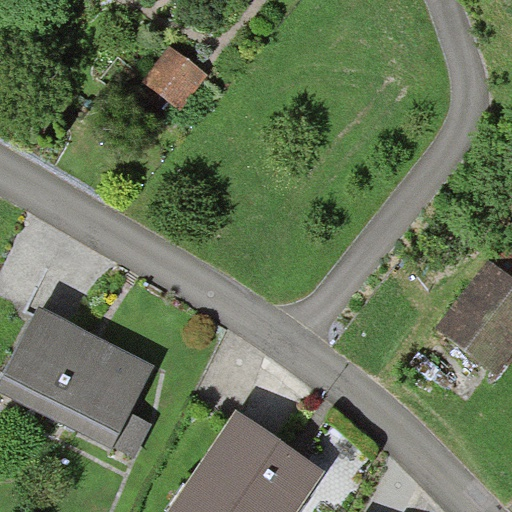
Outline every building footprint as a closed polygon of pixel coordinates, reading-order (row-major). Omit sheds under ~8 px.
[(170,48),(143,82),(181,112),(208,78),(170,48)] [(511,282),(489,265),(434,334),(495,382),(511,360),(511,282)] [(38,310),(0,386),(0,394),(112,451),(130,416),(154,369),(96,339),(38,310)] [(153,428),(130,416),(112,451),(135,463),(153,428)] [(237,416),(170,511),(300,511),(306,504),(325,476),(237,416)]
